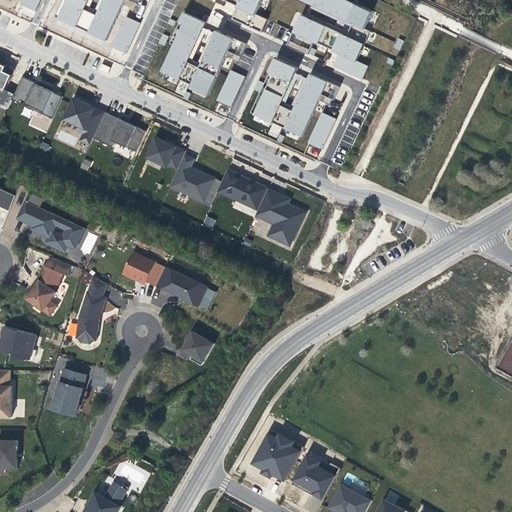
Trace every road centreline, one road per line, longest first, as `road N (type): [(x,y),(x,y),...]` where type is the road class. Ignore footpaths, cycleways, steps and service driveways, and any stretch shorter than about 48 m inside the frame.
road 1 (residential): [(0,35),(346,193)]
road 2 (residential): [(143,330),(88,455),(64,486),(23,511)]
road 3 (tertiary): [(456,243),(306,336)]
road 4 (tertiary): [(306,336),(263,372),(200,470)]
road 5 (residential): [(346,193),(301,291),(306,336)]
road 6 (residential): [(346,193),(379,196),(456,243)]
